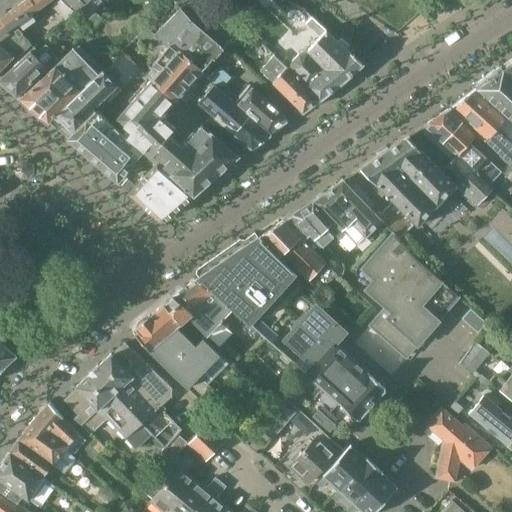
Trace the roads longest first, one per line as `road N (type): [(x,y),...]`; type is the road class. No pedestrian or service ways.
road 1 (residential): [(161,256),(511,17)]
road 2 (residential): [(161,256),(0,114)]
road 3 (residential): [(0,419),(55,349),(119,289)]
road 4 (residential): [(0,179),(119,289)]
